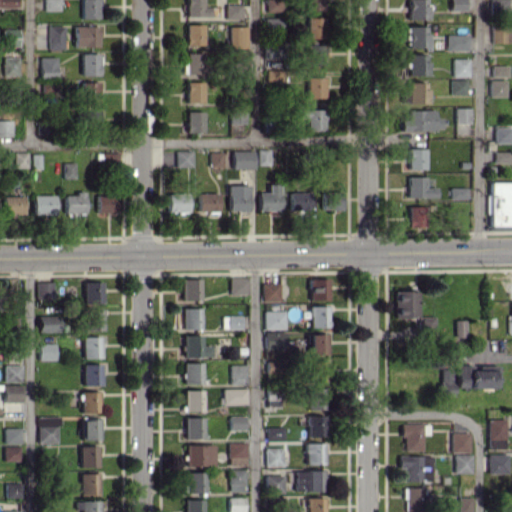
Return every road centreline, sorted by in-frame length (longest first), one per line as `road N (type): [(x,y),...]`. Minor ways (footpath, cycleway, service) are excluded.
road 1 (tertiary): [(0,257),(511,250)]
road 2 (residential): [(366,0),(365,511)]
road 3 (residential): [(140,0),(140,511)]
